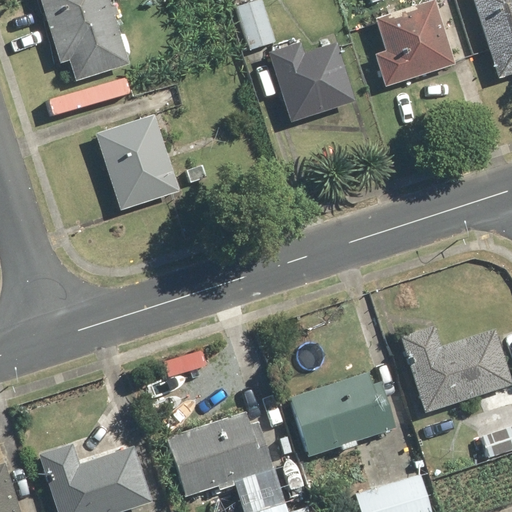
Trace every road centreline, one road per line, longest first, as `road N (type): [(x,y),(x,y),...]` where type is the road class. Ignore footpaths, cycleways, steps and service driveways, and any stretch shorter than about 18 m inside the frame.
road 1 (residential): [(511,191),(61,334)]
road 2 (residential): [(0,154),(61,334)]
